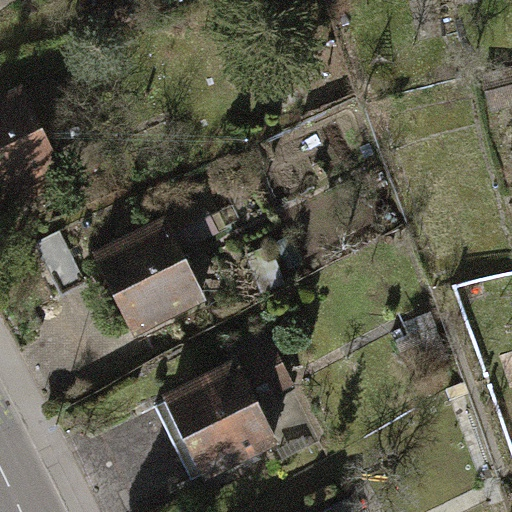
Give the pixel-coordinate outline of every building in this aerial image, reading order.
[(128,0),(99,0),(89,3),(95,27),(133,17),(128,0)] [(511,65),(485,72),(493,107),(511,102),(511,65)] [(60,87),(0,117),(0,208),(9,226),(78,191),(48,133),(76,119),(60,87)] [(173,233),(104,268),(150,358),(219,323),(173,233)] [(280,353),(253,366),(268,396),(295,383),(280,353)] [(245,378),(176,413),(221,503),(290,468),(245,378)]
